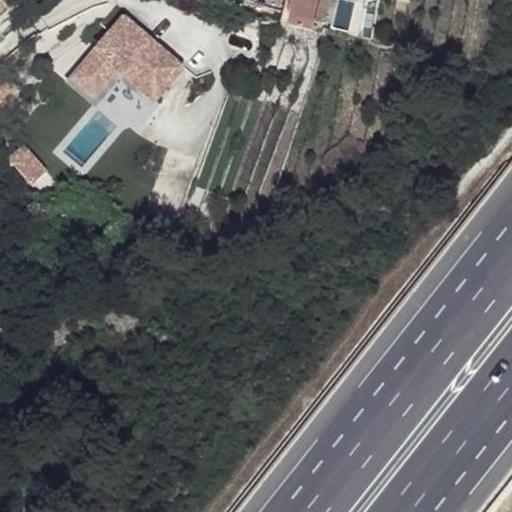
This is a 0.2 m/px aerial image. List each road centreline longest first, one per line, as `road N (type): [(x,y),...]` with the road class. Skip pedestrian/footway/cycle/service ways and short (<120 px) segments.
road 1 (motorway): [(511,256),(308,511)]
road 2 (motorway): [(406,511),(511,379)]
